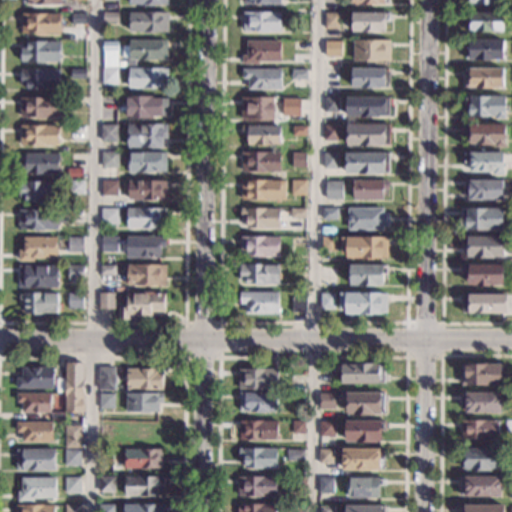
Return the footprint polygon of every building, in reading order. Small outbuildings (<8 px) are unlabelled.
[(118,23),(102,23),(103,12),(118,13),(118,23)] [(280,32),(243,32),(243,12),(280,12),(280,32)] [(503,31),(494,31),(494,33),(475,33),(475,30),(466,30),(466,13),(503,12),(503,31)] [(168,32),(154,32),(154,34),(143,34),(143,32),(129,32),(129,13),(168,13),(168,32)] [(339,29),(325,29),(325,13),(339,13),(339,29)] [(389,22),(385,22),(385,32),(379,32),(379,33),(361,33),(361,32),(352,32),(352,13),(389,13),(389,22)] [(60,34),(46,34),(46,36),(36,36),(36,33),(21,33),(21,14),(60,14),(60,34)] [(86,14),(86,25),(72,25),(72,14),(86,14)] [(503,59),(493,59),(493,61),(475,61),(475,60),(466,60),(466,40),(503,40),(503,59)] [(167,59),(153,59),(153,61),(142,61),(142,59),(130,59),(130,57),(122,57),(122,46),(129,46),(129,41),(167,41),(167,59)] [(280,62),(258,62),(258,64),(242,64),(242,55),(247,55),(247,41),(280,41),(280,62)] [(307,51),(292,51),(292,41),(307,41),(307,51)] [(341,58),(326,58),(326,41),(341,41),(341,58)] [(390,61),(353,61),(353,41),(390,41),(390,61)] [(60,62),(46,62),(46,63),(36,63),(36,61),(21,61),(21,49),(22,49),(22,43),(27,43),(27,42),(60,42),(60,62)] [(118,69),(102,68),(103,42),(118,42),(118,69)] [(168,82),(162,82),(162,89),(128,89),(129,68),(168,69),(168,82)] [(389,88),(379,88),(379,89),(360,89),(360,87),(352,87),(352,68),(390,69),(389,88)] [(86,70),(86,79),(71,79),(71,69),(86,70)] [(117,84),(102,84),(102,69),(117,69),(117,84)] [(281,69),(281,90),(248,90),(248,80),(242,80),(242,69),(281,69)] [(503,87),(494,87),(495,89),(475,89),(475,88),(464,88),(464,69),(503,69),(503,87)] [(59,89),(26,89),(26,87),(20,86),(20,70),(59,70),(59,89)] [(307,70),(307,80),(292,80),(292,70),(307,70)] [(506,119),(496,119),(496,116),(489,116),(489,118),(482,118),(482,116),(471,116),(471,115),(466,115),(466,108),(464,108),(464,97),(506,96),(506,119)] [(59,118),(45,118),(45,119),(35,119),(35,117),(20,117),(20,97),(59,98),(59,118)] [(152,98),(167,98),(167,117),(152,117),(152,118),(125,118),(126,97),(152,97),(152,98)] [(274,121),(241,121),(241,97),(272,97),(274,97),(274,121)] [(338,113),(324,113),(324,97),(338,98),(338,113)] [(390,116),(378,116),(378,118),(359,118),(359,116),(346,116),(346,97),(390,98),(390,116)] [(300,116),(283,116),(283,100),(300,100),(300,116)] [(167,139),(162,139),(162,147),(127,147),(127,124),(167,124),(167,139)] [(506,148),(496,148),(496,144),(494,144),(494,146),(475,146),(474,145),(469,145),(469,142),(465,143),(465,125),(506,124),(506,148)] [(117,142),(101,142),(101,125),(117,125),(117,142)] [(390,145),(346,145),(346,125),(390,125),(390,145)] [(59,146),(45,146),(45,147),(34,147),(34,145),(20,145),(20,126),(59,126),(59,146)] [(280,145),(247,145),(247,136),(242,136),(242,126),(280,126),(280,145)] [(307,126),(307,138),(292,137),(292,126),(307,126)] [(339,141),(324,141),(324,126),(339,126),(339,141)] [(118,168),(101,168),(101,152),(118,152),(118,168)] [(280,153),(280,172),(241,172),(241,152),(280,153)] [(307,168),(291,168),(291,152),(307,152),(307,168)] [(166,172),(128,171),(128,153),(166,153),(166,172)] [(338,169),(323,169),(323,153),(338,153),(338,169)] [(390,174),(345,173),(345,153),(390,153),(390,174)] [(504,175),(494,175),(494,172),(470,173),(470,164),(463,164),(463,153),(504,153),(504,175)] [(58,174),(19,174),(19,161),(25,161),(25,154),(59,154),(58,174)] [(82,180),(67,179),(67,168),(83,168),(82,180)] [(286,200),(241,199),(241,180),(285,181),(286,181),(286,200)] [(58,202),(45,202),(45,203),(34,203),(34,201),(26,201),(26,199),(19,199),(19,181),(58,182),(58,202)] [(84,195),(69,195),(69,181),(84,181),(84,195)] [(118,196),(102,196),(102,181),(118,181),(118,196)] [(166,200),(128,200),(128,181),(166,181),(166,200)] [(306,181),(306,196),(291,196),(291,181),(306,181)] [(388,190),(383,190),(383,200),(353,200),(353,181),(388,181),(388,190)] [(503,200),(470,200),(470,196),(463,196),(463,185),(470,185),(470,181),(503,181),(503,200)] [(342,199),(325,199),(325,182),(342,182),(342,199)] [(280,228),(246,228),(246,219),(241,219),(241,208),(280,209),(280,228)] [(338,220),(322,220),(322,208),(337,208),(338,208),(338,220)] [(383,213),(388,213),(388,226),(383,226),(382,231),(348,230),(348,208),(383,208),(383,213)] [(85,225),(69,225),(69,209),(85,209),(85,225)] [(118,209),(118,224),(101,224),(101,209),(118,209)] [(166,228),(127,228),(127,209),(160,209),(166,209),(166,228)] [(306,219),(290,219),(290,209),(306,209),(306,219)] [(502,221),(505,221),(505,225),(501,225),(501,231),(496,231),(496,230),(487,230),(487,231),(477,231),(477,229),(461,229),(461,209),(502,209),(502,221)] [(67,223),(58,223),(58,230),(19,229),(19,210),(68,210),(67,223)] [(336,235),(322,234),(322,227),(336,227),(336,235)] [(57,259),(33,259),(33,262),(18,262),(19,251),(23,251),(23,237),(57,238),(57,259)] [(118,252),(101,252),(101,237),(117,237),(118,252)] [(165,248),(160,248),(160,258),(126,258),(126,237),(166,237),(165,248)] [(279,257),(241,257),(241,237),(280,237),(279,257)] [(306,247),(290,247),(290,237),(306,237),(306,247)] [(336,252),(321,252),(321,237),(336,237),(336,252)] [(388,258),(374,258),(374,260),(361,260),(361,258),(346,258),(346,254),(341,254),(341,237),(388,237),(388,258)] [(504,247),(507,247),(507,253),(504,253),(504,257),(494,257),(494,258),(473,259),(473,257),(467,257),(467,237),(504,237),(504,247)] [(83,253),(67,253),(67,238),(83,238),(83,253)] [(279,284),(246,284),(246,281),(240,281),(240,264),(279,265),(279,284)] [(166,286),(127,285),(127,265),(166,265),(166,286)] [(387,275),(383,275),(383,285),(379,285),(379,287),(358,287),(358,285),(350,285),(350,265),(387,265),(387,275)] [(503,285),(490,285),(490,287),(477,287),(477,285),(467,285),(467,275),(463,275),(462,265),(503,265),(503,285)] [(58,288),(19,288),(19,266),(58,266),(58,288)] [(83,281),(68,281),(68,266),(83,266),(83,281)] [(115,276),(100,276),(100,266),(115,266),(115,276)] [(155,295),(165,295),(165,312),(151,312),(151,317),(128,317),(128,320),(117,320),(118,307),(127,307),(127,294),(143,294),(143,292),(155,292),(155,295)] [(278,315),(245,314),(245,304),(240,304),(240,292),(278,292),(278,315)] [(114,309),(99,309),(99,293),(114,293),(114,309)] [(387,314),(373,314),(373,316),(359,316),(359,314),(345,314),(345,310),(339,310),(339,293),(387,293),(387,314)] [(58,294),(58,314),(23,313),(23,300),(19,300),(19,294),(58,294)] [(83,309),(68,309),(67,294),(83,294),(83,309)] [(335,309),(320,309),(320,294),(335,294),(335,309)] [(507,313),(461,314),(461,295),(507,294),(507,313)] [(306,312),(292,312),(293,298),(306,298),(306,312)] [(84,413),(65,412),(65,363),(67,363),(84,363),(84,413)] [(373,365),(384,365),(384,383),(341,383),(341,365),(355,365),(355,364),(373,364),(373,365)] [(502,386),(461,385),(461,365),(502,365),(502,386)] [(163,390),(127,390),(127,369),(151,369),(151,366),(163,366),(163,390)] [(54,389),(16,389),(16,378),(22,378),(21,368),(54,367),(54,389)] [(115,391),(99,391),(99,367),(112,367),(115,367),(115,391)] [(278,390),(239,390),(239,369),(277,369),(278,369),(278,390)] [(305,392),(289,392),(289,377),(305,378),(305,392)] [(63,392),(55,392),(56,379),(63,379),(63,392)] [(501,413),(465,413),(465,392),(501,392),(501,413)] [(50,413),(22,413),(22,403),(17,403),(17,393),(50,394),(50,413)] [(163,403),(157,402),(157,413),(126,413),(127,393),(163,394),(163,403)] [(278,411),(239,412),(239,393),(277,393),(278,411)] [(335,409),(319,409),(319,393),(335,393),(335,409)] [(385,414),(373,414),(373,416),(353,416),(353,414),(346,414),(346,393),(385,393),(385,414)] [(114,409),(99,409),(99,394),(114,394),(114,409)] [(278,441),(240,441),(239,421),(278,421),(278,441)] [(305,434),(292,434),(292,421),(305,421),(305,434)] [(386,431),(381,431),(381,442),(345,442),(345,421),(386,421),(386,431)] [(499,439),(461,439),(461,421),(499,421),(499,439)] [(53,442),(22,442),(22,433),(16,433),(16,422),(53,422),(53,442)] [(158,430),(162,430),(162,441),(126,441),(126,422),(158,422),(158,430)] [(335,437),(319,437),(319,422),(335,422),(335,437)] [(112,436),(98,437),(97,423),(112,423),(112,436)] [(80,448),(65,448),(65,426),(81,426),(80,448)] [(277,469),(243,468),(244,459),(238,459),(239,448),(277,448),(277,469)] [(162,468),(124,468),(124,449),(162,449),(162,468)] [(385,460),(380,460),(380,470),(341,470),(341,449),(385,449),(385,460)] [(502,470),(492,470),(492,472),(470,471),(470,470),(461,470),(461,449),(502,449),(502,470)] [(55,471),(16,471),(16,450),(55,450),(55,471)] [(80,466),(64,466),(65,450),(80,450),(80,466)] [(112,462),(97,461),(98,450),(111,450),(112,450),(112,462)] [(304,461),(287,461),(287,450),(304,450),(304,461)] [(333,464),(318,464),(319,450),(320,450),(333,450),(333,464)] [(501,497),(464,497),(464,476),(476,476),(501,476),(501,497)] [(114,493),(98,493),(99,477),(115,477),(114,493)] [(163,494),(158,494),(158,497),(125,497),(125,477),(163,477),(163,494)] [(276,477),(276,497),(238,497),(238,477),(276,477)] [(383,487),(379,487),(379,498),(347,498),(348,477),(383,478),(383,487)] [(55,499),(33,498),(33,502),(17,502),(17,492),(22,492),(22,478),(55,478),(55,499)] [(80,478),(80,493),(65,493),(65,478),(80,478)] [(302,489),(287,489),(287,478),(302,478),(302,489)] [(333,494),(318,494),(318,478),(333,478),(333,494)] [(163,511),(164,504),(124,503),(123,511),(163,511)] [(276,511),(276,503),(238,504),(237,511),(276,511)]
